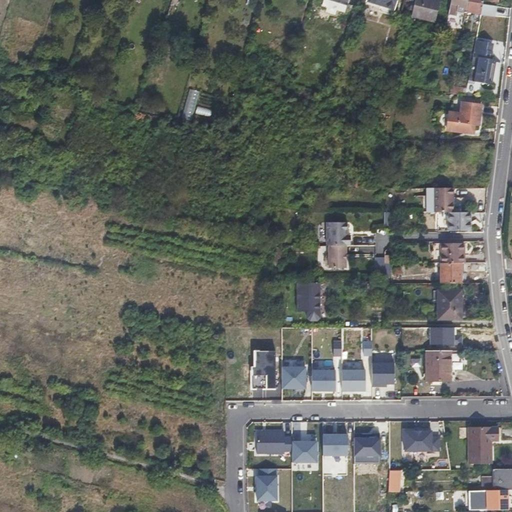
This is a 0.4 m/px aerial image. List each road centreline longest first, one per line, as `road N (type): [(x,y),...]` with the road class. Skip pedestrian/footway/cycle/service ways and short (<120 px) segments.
road 1 (residential): [(511,409),(251,409),(235,421),(236,496)]
road 2 (residential): [(511,72),(496,265)]
